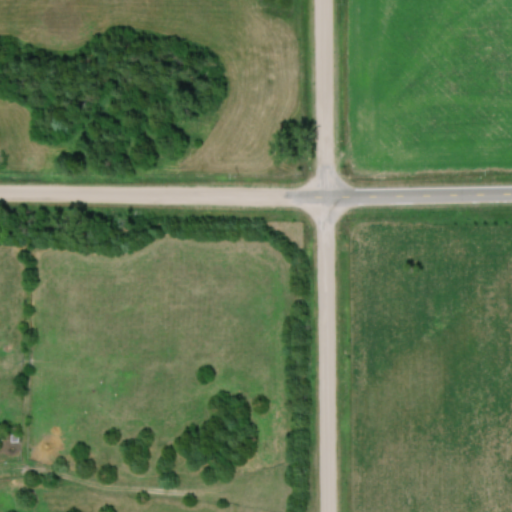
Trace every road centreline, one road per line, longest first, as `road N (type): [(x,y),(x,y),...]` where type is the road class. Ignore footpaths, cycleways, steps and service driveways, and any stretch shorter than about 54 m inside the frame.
road 1 (residential): [(326,511),(319,0)]
road 2 (tertiary): [(511,193),(0,192)]
